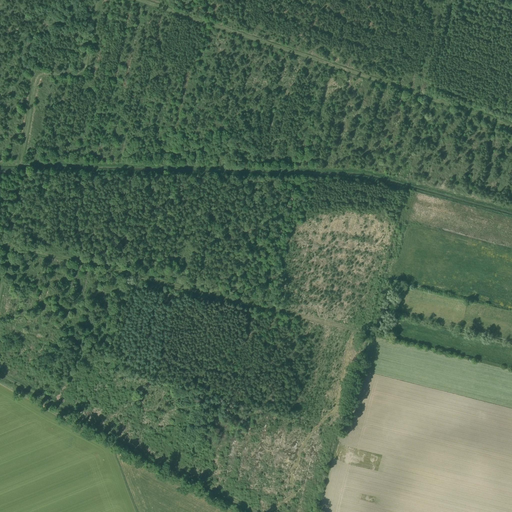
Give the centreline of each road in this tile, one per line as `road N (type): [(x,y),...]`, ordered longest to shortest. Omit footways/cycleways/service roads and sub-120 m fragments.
road 1 (track): [(511,125),(137,0)]
road 2 (track): [(0,243),(369,333)]
road 3 (track): [(97,0),(82,68),(35,79),(20,163)]
